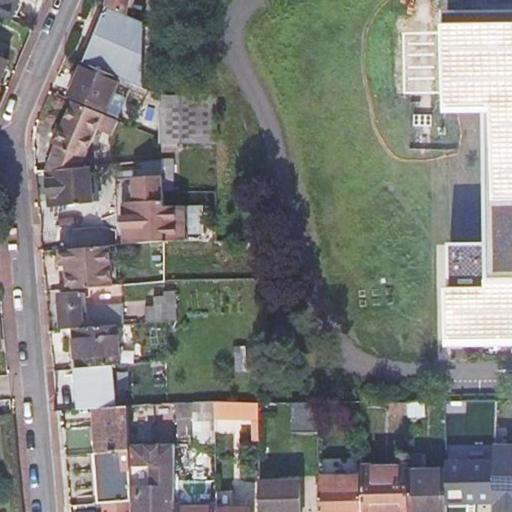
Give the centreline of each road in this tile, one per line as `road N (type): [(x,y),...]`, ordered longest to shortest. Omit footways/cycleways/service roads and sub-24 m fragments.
road 1 (residential): [(46,511),(17,146)]
road 2 (residential): [(72,0),(17,146)]
